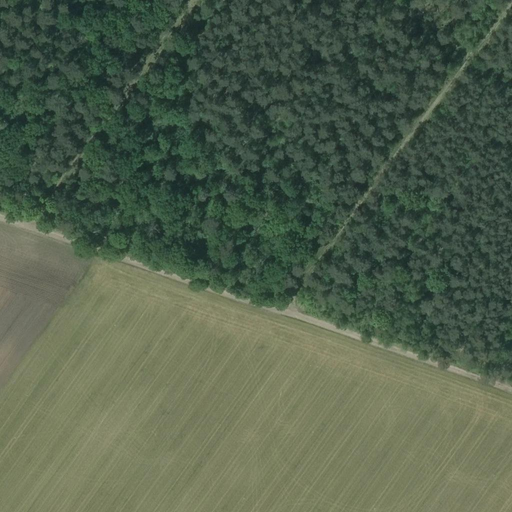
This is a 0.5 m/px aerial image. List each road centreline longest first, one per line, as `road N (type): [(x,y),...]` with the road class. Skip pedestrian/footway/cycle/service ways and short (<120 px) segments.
road 1 (track): [(511,389),(0,217)]
road 2 (track): [(277,309),(511,1)]
road 3 (track): [(26,226),(189,0)]
